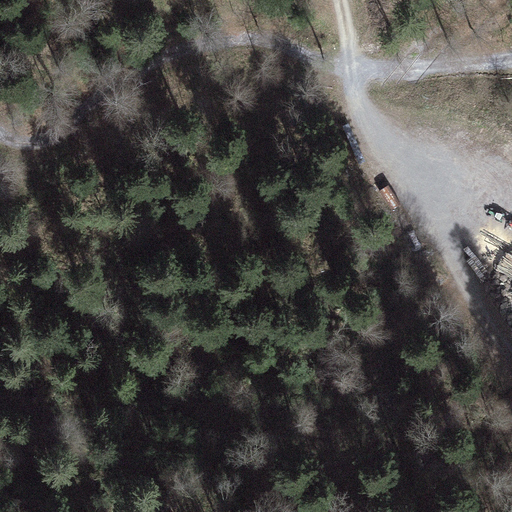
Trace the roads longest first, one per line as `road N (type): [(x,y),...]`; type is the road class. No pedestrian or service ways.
road 1 (track): [(511,60),(347,72),(289,46),(248,39),(150,62),(36,143),(19,142),(0,125)]
road 2 (track): [(337,0),(355,105),(511,353)]
